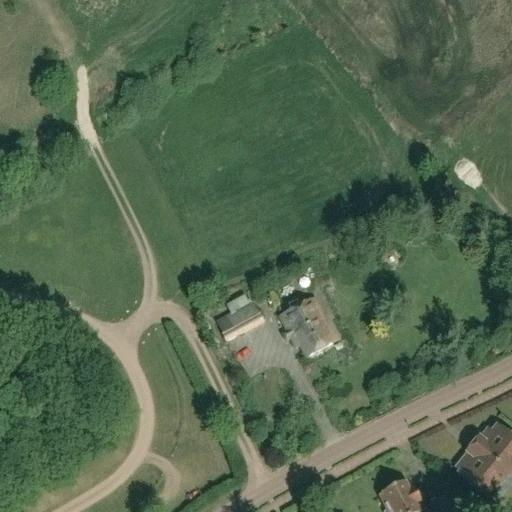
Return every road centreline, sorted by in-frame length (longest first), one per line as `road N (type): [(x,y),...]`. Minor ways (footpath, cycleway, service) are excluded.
road 1 (tertiary): [(236,511),(511,367)]
road 2 (track): [(267,492),(190,329),(172,313),(155,312)]
